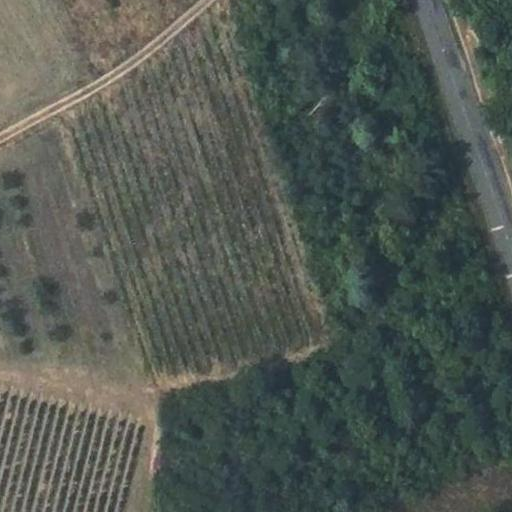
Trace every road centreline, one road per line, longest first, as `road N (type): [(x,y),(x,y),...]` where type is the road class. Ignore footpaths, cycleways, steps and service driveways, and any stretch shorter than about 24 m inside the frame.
road 1 (tertiary): [(425,0),(511,250)]
road 2 (track): [(0,141),(126,74),(212,0)]
